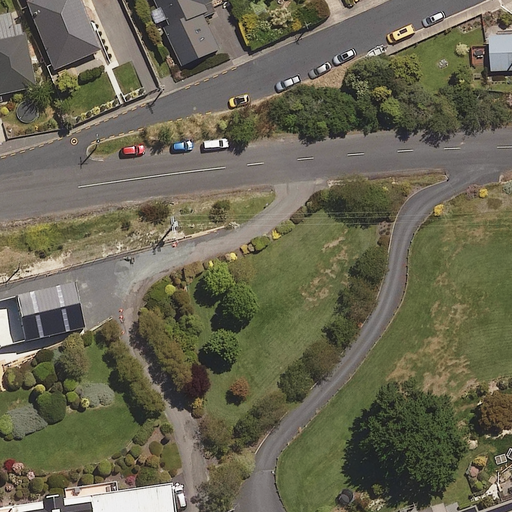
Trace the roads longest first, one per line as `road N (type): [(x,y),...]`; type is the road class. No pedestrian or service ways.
road 1 (tertiary): [(511,146),(309,157),(11,197)]
road 2 (residential): [(11,197),(47,152),(233,86),(435,0)]
